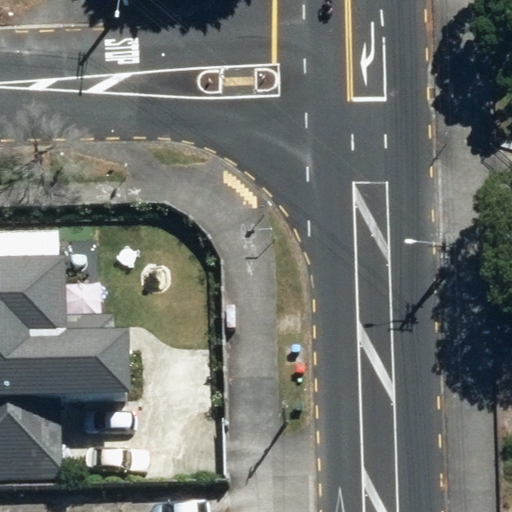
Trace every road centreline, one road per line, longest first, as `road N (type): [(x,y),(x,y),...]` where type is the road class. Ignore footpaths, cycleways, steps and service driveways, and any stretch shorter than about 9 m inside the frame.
road 1 (primary): [(379,511),(369,128)]
road 2 (tertiary): [(19,85),(240,27),(365,7)]
road 3 (tertiary): [(369,128),(240,128),(19,85)]
road 4 (primary): [(369,128),(365,7)]
